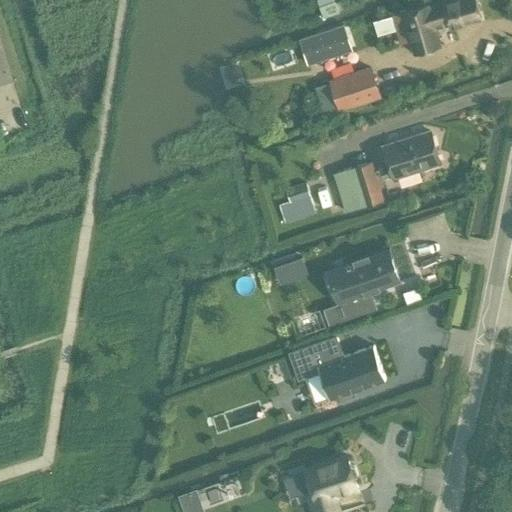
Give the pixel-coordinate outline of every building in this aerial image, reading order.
[(431,5),(394,15),(398,30),(402,44),(411,42),(415,54),(442,47),(437,29),(451,25),(452,28),(483,19),(477,0),(455,0),(445,3),(445,4),(432,7),(431,5)] [(313,62),(367,45),(363,33),(310,51),(313,62)] [(316,86),(324,114),(339,109),(339,111),(383,96),(373,67),(316,86)] [(384,147),(394,178),(441,163),(431,132),(384,147)] [(336,174),(348,212),(386,201),(374,162),(336,174)] [(280,205),(286,223),(316,214),(307,183),(288,189),(291,202),(280,205)] [(400,280),(389,249),(391,248),(390,247),(327,269),(327,271),(329,270),(340,301),(338,302),(339,303),(344,302),(349,317),(347,317),(348,319),(378,308),(377,307),(376,307),(370,292),(402,281),(402,279),(400,280)] [(281,283),(307,274),(302,259),(303,258),(303,256),(274,266),(275,268),(276,268),(281,283)] [(344,356),(337,335),(290,352),(299,379),(320,371),(330,398),(335,396),(337,402),(356,395),(354,390),(386,379),(374,345),(344,356)] [(311,503),(314,511),(340,511),(335,496),(358,488),(355,478),(358,474),(355,466),(350,465),(347,456),(305,470),(316,501),(311,503)] [(181,495),(187,511),(196,511),(247,495),(240,475),(181,495)]
